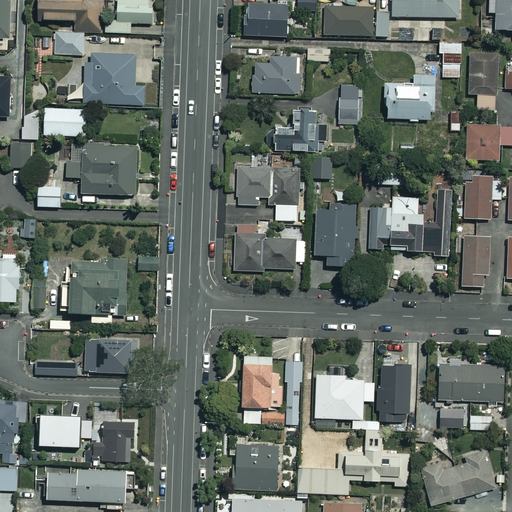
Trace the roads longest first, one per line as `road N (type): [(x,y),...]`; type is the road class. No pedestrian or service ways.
road 1 (residential): [(190,308),(511,319)]
road 2 (tertiary): [(200,0),(190,308)]
road 3 (residential): [(0,365),(51,387),(185,393)]
